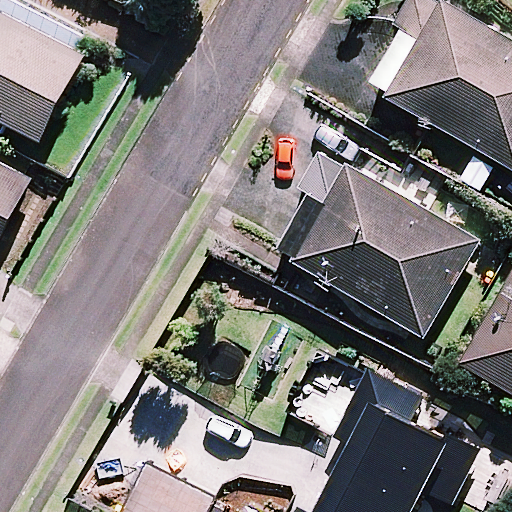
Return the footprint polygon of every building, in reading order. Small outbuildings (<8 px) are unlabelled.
[(0,0),(0,120),(45,144),(94,48),(0,0)] [(413,0),(397,29),(406,34),(376,87),(393,96),(390,101),(511,170),(511,44),(433,0),(413,0)] [(480,243),(323,154),(309,178),(320,185),(280,257),(426,339),(480,243)] [(0,166),(0,251),(34,184),(0,166)] [(511,280),(463,365),(511,393),(511,280)] [(372,373),(365,386),(337,439),(352,447),(317,511),(416,511),(426,493),(453,507),(481,454),(420,422),(430,403),(372,373)]
